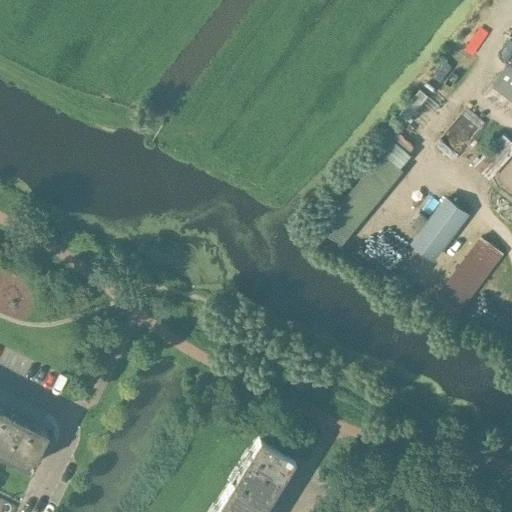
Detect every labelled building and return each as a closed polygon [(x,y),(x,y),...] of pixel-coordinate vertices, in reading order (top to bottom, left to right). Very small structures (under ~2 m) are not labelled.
[(511,98),(511,58),(492,84),(511,98)] [(428,95),(420,89),(398,114),(407,121),(428,95)] [(396,130),(390,136),(409,152),(414,146),(396,130)] [(378,150),(345,191),(367,210),(401,169),(378,150)] [(420,229),(410,242),(413,244),(433,259),(434,260),(469,212),(445,195),(427,219),(419,212),(411,223),(420,229)] [(309,246),(317,251),(323,242),(315,236),(309,246)] [(435,297),(455,312),(501,251),(481,236),(435,297)] [(0,452),(27,467),(46,430),(17,415),(0,406),(0,452)] [(224,486),(260,507),(292,455),(257,433),(224,486)] [(256,511),(260,507),(224,486),(208,511),(256,511)]
